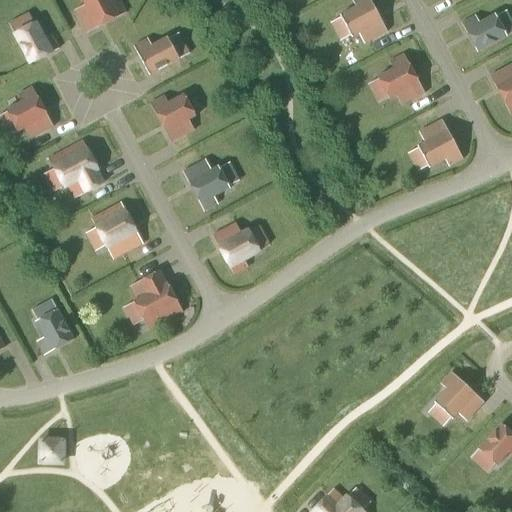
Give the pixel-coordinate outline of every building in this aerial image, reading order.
[(86,34),(126,13),(119,0),(116,0),(111,3),(109,0),(80,0),(84,6),(74,12),(86,34)] [(386,33),(369,0),(352,0),(356,8),(341,16),(353,39),(359,35),(364,45),(386,33)] [(461,24),(476,54),(506,39),(495,16),(479,24),(475,17),(461,24)] [(14,35),(30,65),(59,50),(51,35),(45,39),(37,23),(14,35)] [(150,76),(179,61),(167,38),(151,47),(147,40),(134,47),(150,76)] [(424,95),(404,55),(390,62),(394,69),(377,78),(389,101),(397,96),(402,106),(424,95)] [(511,65),(491,76),(511,116),(511,65)] [(53,128),(32,88),(18,95),(22,103),(6,111),(18,134),(26,130),(31,139),(53,128)] [(151,104),(172,144),(195,132),(189,121),(196,117),(184,94),(168,103),(165,96),(151,104)] [(462,160),(441,121),(419,133),(424,143),(418,146),(430,169),(446,161),(449,167),(462,160)] [(82,142),(49,159),(65,189),(68,188),(75,201),(105,185),(82,142)] [(183,173),(203,211),(218,203),(214,197),(230,189),(218,167),(211,170),(206,160),(183,173)] [(143,246),(121,204),(91,220),(113,262),(143,246)] [(213,236),(234,275),(247,268),(244,261),(260,253),(249,231),(241,235),(235,225),(213,236)] [(182,314),(160,273),(131,289),(137,300),(134,302),(149,331),(182,314)] [(74,342),(58,311),(35,323),(44,340),(37,343),(45,357),(74,342)] [(484,405),(451,373),(441,384),(447,390),(434,403),(453,421),(458,415),(467,423),(484,405)] [(511,434),(501,424),(477,450),(494,466),(497,468),(510,454),(511,456),(511,434)] [(311,511),(364,511),(346,496),(344,498),(333,488),(311,511)]
